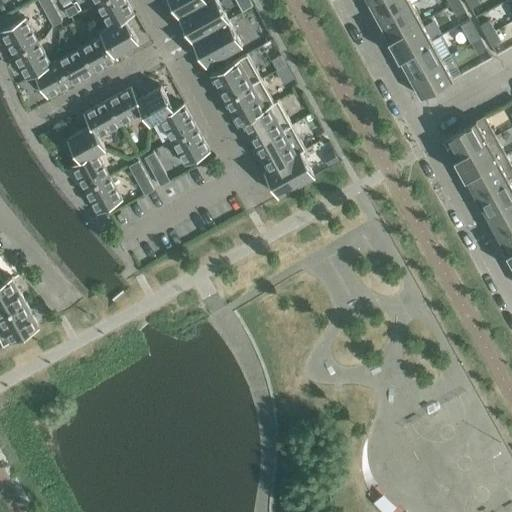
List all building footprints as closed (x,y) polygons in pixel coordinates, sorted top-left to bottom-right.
[(48,0),(42,4),(45,11),(54,6),(51,0),(48,0)] [(64,0),(61,2),(65,9),(73,4),(70,0),(64,0)] [(102,0),(97,3),(109,25),(110,26),(125,17),(126,18),(134,13),(127,0),(102,0)] [(170,0),(179,15),(206,0),(170,0)] [(206,0),(179,15),(193,39),(229,19),(218,0),(206,0)] [(370,0),(368,1),(379,20),(411,2),(410,0),(370,0)] [(459,0),(451,5),(457,15),(466,10),(459,0)] [(73,4),(65,9),(69,17),(78,12),(81,10),(77,1),(73,3),(74,4),(73,4)] [(379,20),(389,39),(422,21),(411,2),(379,20)] [(45,11),(49,18),(58,13),(54,6),(45,11)] [(58,13),(49,18),(53,25),(62,20),(58,13)] [(1,31),(14,54),(38,41),(25,17),(1,31)] [(101,30),(103,34),(104,34),(115,54),(116,54),(139,41),(126,18),(125,17),(110,26),(109,25),(101,30)] [(229,19),(193,39),(206,64),(243,44),(229,19)] [(480,25),(486,35),(495,30),(489,20),(480,25)] [(389,39),(400,58),(432,40),(422,21),(389,39)] [(466,32),(472,43),(481,38),(475,27),(466,32)] [(495,30),(486,35),(492,46),(501,41),(495,30)] [(104,34),(103,34),(81,47),(94,71),(118,58),(116,54),(115,54),(104,34)] [(481,38),(472,43),(478,53),(487,48),(481,38)] [(400,58),(410,77),(443,59),(432,40),(400,58)] [(27,78),(35,74),(35,73),(51,64),(51,63),(38,41),(14,54),(27,78)] [(81,47),(57,60),(71,84),(94,71),(81,47)] [(211,73),(225,98),(261,78),(247,53),(211,73)] [(281,54),(271,59),(277,69),(286,63),(281,54)] [(443,59),(410,77),(421,97),(454,79),(443,59)] [(35,73),(35,74),(48,97),(71,84),(57,60),(51,63),(51,64),(35,73)] [(225,98),(238,122),(278,99),(274,101),(261,78),(225,98)] [(163,85),(138,98),(137,99),(144,111),(143,111),(150,123),(160,118),(160,117),(176,108),(175,108),(163,85)] [(131,86),(108,99),(121,123),(143,111),(144,111),(137,99),(138,98),(131,86)] [(84,112),(91,124),(92,124),(98,136),(99,136),(121,123),(108,99),(84,112)] [(243,120),(256,144),(292,124),(278,99),(238,122),(239,123),(243,120)] [(184,103),(175,108),(176,108),(160,117),(160,118),(173,140),(197,127),(184,103)] [(444,138),(455,158),(496,135),(485,115),(444,138)] [(68,137),(81,160),(81,161),(97,152),(97,153),(106,148),(99,136),(98,136),(92,124),(91,124),(68,137)] [(265,169),(265,170),(305,148),(292,124),(256,144),(269,167),(265,169)] [(210,150),(197,127),(173,140),(186,164),(210,150)] [(455,158),(465,177),(506,154),(496,135),(455,158)] [(305,148),(265,170),(279,195),(315,175),(302,151),(306,149),(305,148)] [(333,150),(324,155),(330,166),(339,161),(333,150)] [(72,165),(85,188),(109,175),(97,153),(97,152),(81,161),(81,160),(72,165)] [(145,157),(149,164),(158,159),(154,152),(145,157)] [(465,177),(476,196),(511,175),(511,164),(506,154),(465,177)] [(158,159),(149,164),(153,171),(162,166),(158,159)] [(129,166),(133,173),(142,168),(138,161),(129,166)] [(162,166),(153,171),(157,178),(166,173),(162,166)] [(142,168),(133,173),(137,180),(146,175),(142,168)] [(166,173),(157,178),(161,185),(170,180),(166,173)] [(109,175),(85,188),(98,212),(123,199),(109,175)] [(137,180),(141,187),(150,182),(146,175),(137,180)] [(511,175),(476,196),(486,214),(511,200),(511,184),(508,178),(511,176),(511,175)] [(141,187),(145,194),(154,189),(150,182),(141,187)] [(511,200),(486,214),(497,233),(511,224),(511,200)] [(511,224),(497,233),(507,252),(511,249),(511,224)] [(0,283),(12,276),(12,275),(3,280),(0,273),(0,283)] [(0,315),(26,301),(12,276),(0,283),(0,315)] [(26,301),(0,315),(0,339),(3,345),(39,325),(26,301)]
